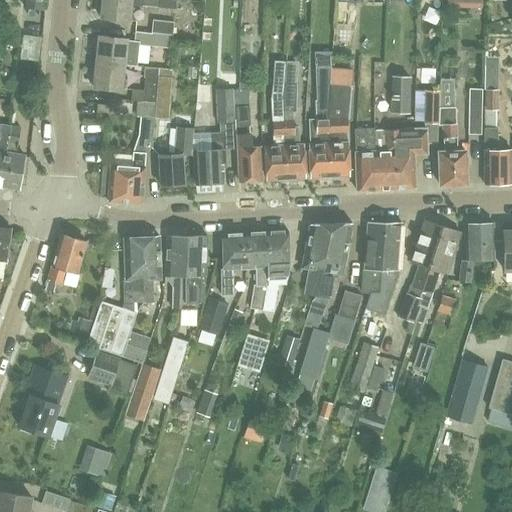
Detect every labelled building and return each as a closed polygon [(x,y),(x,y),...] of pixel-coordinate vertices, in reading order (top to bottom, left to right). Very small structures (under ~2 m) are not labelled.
[(26,0),(26,6),(44,8),(45,0),(26,0)] [(176,0),(102,0),(101,18),(128,20),(130,5),(176,9),(176,0)] [(432,0),(452,0),(451,10),(491,11),(491,0),(432,0)] [(33,49),(49,49),(49,33),(33,32),(33,49)] [(173,36),(156,34),(155,45),(172,46),(173,36)] [(135,64),(138,41),(126,40),(127,38),(99,35),(96,61),(124,64),(124,63),(135,64)] [(485,150),(485,183),(511,183),(511,150),(498,150),(498,146),(498,127),(494,127),(493,109),(499,109),(499,90),(499,78),(497,79),(497,67),(497,58),(486,57),(485,61),(486,67),(484,67),(484,89),(485,89),(485,109),(483,109),(484,127),(484,150),(485,150)] [(121,90),(124,64),(96,61),(94,87),(121,90)] [(310,143),(309,143),(311,177),(319,176),(322,179),(330,178),(326,100),(328,100),(329,83),(330,77),(330,67),(315,68),(316,100),(316,105),(317,118),(316,118),(316,120),(309,120),(310,143)] [(273,145),(265,146),(267,179),(275,179),(278,181),(286,181),(281,99),(281,95),(284,72),(273,71),(270,95),(270,99),(271,120),(272,136),(273,145)] [(173,77),(158,75),(158,77),(155,119),(170,119),(173,77)] [(409,113),(410,76),(392,75),(390,112),(409,113)] [(133,88),(132,99),(136,99),(156,101),(158,77),(145,76),(144,89),(133,88)] [(283,99),(281,99),(286,181),(294,180),(296,178),(305,177),(303,144),(300,144),(299,128),(294,128),(294,118),(294,112),(295,112),(295,88),(295,82),(284,82),(283,87),(283,99)] [(328,100),(326,100),(330,178),(338,178),(340,175),(349,175),(347,142),(347,118),(349,118),(352,85),(351,85),(329,83),(328,100)] [(233,87),(216,88),(217,122),(235,121),(233,87)] [(481,134),(482,89),(469,88),(468,133),(481,134)] [(237,105),(234,106),(236,121),(239,181),(248,180),(250,183),(257,182),(259,179),(262,179),(260,146),(250,146),(250,132),(251,132),(249,105),(248,105),(247,89),(236,89),(237,105)] [(425,90),(424,123),(439,123),(439,102),(439,91),(425,90)] [(156,101),(136,99),(135,117),(140,117),(139,134),(134,150),(133,166),(110,165),(109,201),(143,203),(146,152),(153,146),(156,103),(156,101)] [(439,102),(439,123),(439,125),(444,125),(445,151),(439,151),(439,185),(467,184),(465,164),(469,163),(469,157),(466,155),(466,151),(457,151),(455,106),(450,107),(451,101),(450,102),(439,102)] [(0,165),(3,151),(6,152),(11,126),(11,125),(3,124),(0,141),(0,165)] [(11,125),(11,126),(6,152),(3,151),(0,165),(0,185),(19,189),(25,155),(16,154),(21,127),(11,125)] [(191,155),(194,128),(176,126),(174,154),(159,154),(161,185),(183,184),(181,154),(191,155)] [(357,190),(377,189),(374,130),(375,130),(374,127),(356,127),(355,150),(355,151),(357,190)] [(402,129),(393,129),(396,188),(416,188),(414,154),(427,154),(426,130),(412,131),(412,127),(402,128),(402,129)] [(393,129),(383,130),(375,130),(374,130),(377,189),(396,188),(393,129)] [(223,167),(226,167),(224,132),(211,133),(211,150),(194,151),(196,183),(224,182),(223,167)] [(414,322),(417,314),(415,314),(441,225),(424,220),(411,262),(419,265),(412,285),(410,284),(407,294),(399,316),(414,322)] [(380,269),(381,269),(385,222),(367,222),(367,227),(364,269),(362,269),(360,292),(370,293),(370,291),(379,292),(380,269)] [(398,284),(402,223),(385,222),(381,269),(388,270),(388,284),(398,284)] [(331,224),(318,295),(330,297),(334,273),(343,275),(352,223),(331,224)] [(473,259),(494,259),(493,223),(465,223),(465,259),(462,259),(459,280),(470,281),(473,259)] [(304,293),(318,295),(331,224),(310,224),(302,268),(308,269),(304,293)] [(422,317),(426,306),(427,307),(432,292),(439,271),(447,274),(460,231),(441,225),(415,314),(417,314),(422,317)] [(0,277),(3,278),(5,260),(6,260),(11,228),(0,226),(0,277)] [(504,270),(511,269),(511,229),(503,230),(504,270)] [(288,230),(266,231),(267,282),(286,281),(289,263),(288,230)] [(247,233),(247,267),(256,267),(257,287),(254,287),(251,307),(263,309),(267,286),(267,282),(266,231),(247,233)] [(233,268),(247,267),(247,233),(222,234),(223,268),(221,268),(222,294),(233,294),(233,268)] [(78,272),(86,241),(61,234),(48,280),(46,288),(54,291),(56,283),(61,284),(65,268),(78,272)] [(123,280),(124,302),(144,301),(141,236),(123,237),(125,280),(123,280)] [(160,236),(141,236),(144,301),(153,301),(152,279),(161,279),(160,236)] [(167,236),(165,280),(168,280),(173,286),(172,307),(181,308),(181,306),(185,236),(167,236)] [(206,236),(185,236),(181,306),(199,307),(205,291),(206,236)] [(355,320),(362,295),(344,290),(337,315),(355,320)] [(442,294),(437,311),(452,316),(458,300),(442,294)] [(219,335),(228,303),(208,297),(199,328),(219,335)] [(122,356),(130,330),(137,312),(101,301),(99,306),(95,304),(93,309),(88,323),(93,324),(86,344),(122,356)] [(316,380),(330,332),(313,327),(298,374),(316,380)] [(142,362),(150,337),(130,330),(122,356),(142,363),(142,362)] [(247,332),(237,364),(259,371),(269,339),(247,332)] [(177,382),(180,371),(181,369),(181,370),(189,344),(175,340),(168,365),(164,375),(171,378),(166,395),(173,397),(178,383),(177,382)] [(356,363),(348,386),(364,392),(365,389),(372,366),(378,348),(363,343),(356,363)] [(97,352),(89,377),(109,384),(118,359),(97,352)] [(511,428),(511,361),(502,358),(488,408),(491,408),(487,421),(511,428)] [(118,359),(109,384),(107,390),(127,396),(137,365),(118,359)] [(475,363),(461,359),(445,415),(459,419),(475,363),(476,363),(475,363)] [(161,368),(142,362),(142,363),(125,413),(142,419),(161,368)] [(489,366),(475,363),(459,419),(473,423),(489,366)] [(384,368),(373,364),(367,383),(378,387),(384,368)] [(58,403),(67,377),(35,365),(23,398),(28,400),(19,426),(48,436),(59,403),(58,403)] [(209,416),(217,393),(205,388),(197,412),(209,416)] [(186,408),(189,400),(179,396),(176,404),(186,408)] [(339,403),(334,419),(352,425),(358,409),(346,406),(341,404),(339,403)] [(386,418),(389,407),(382,405),(378,416),(386,418)] [(361,411),(356,426),(360,429),(363,435),(369,437),(380,437),(386,418),(378,416),(373,414),(374,412),(368,411),(367,413),(361,411)] [(271,441),(273,430),(256,426),(253,437),(271,441)] [(292,451),(296,437),(282,433),(278,448),(292,451)] [(378,511),(383,511),(390,493),(369,487),(362,507),(378,511)] [(0,511),(29,511),(32,497),(0,491),(0,511)] [(70,499),(46,491),(42,503),(66,511),(70,499)]
